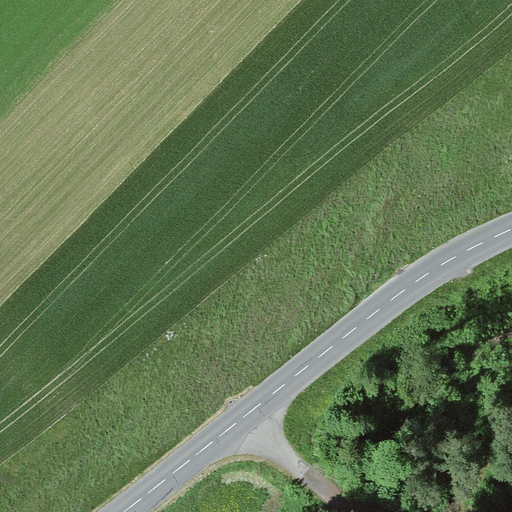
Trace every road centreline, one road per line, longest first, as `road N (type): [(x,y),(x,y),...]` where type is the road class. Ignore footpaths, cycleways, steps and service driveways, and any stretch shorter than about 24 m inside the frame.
road 1 (secondary): [(122,511),(400,298),(511,233)]
road 2 (track): [(246,411),(310,483),(385,511)]
road 3 (track): [(511,412),(438,511)]
